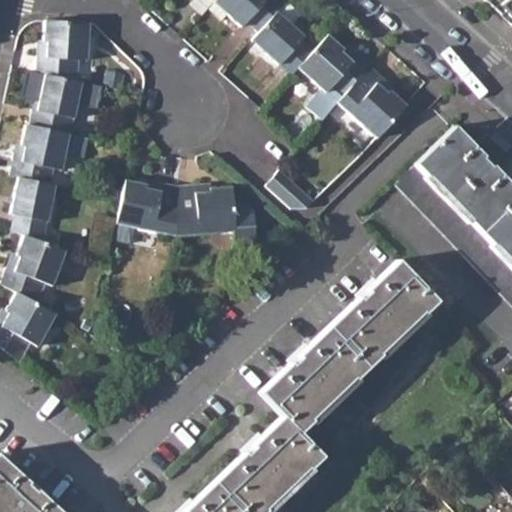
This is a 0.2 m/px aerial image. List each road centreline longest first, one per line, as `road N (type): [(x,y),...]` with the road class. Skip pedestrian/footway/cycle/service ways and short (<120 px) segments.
road 1 (residential): [(68,0),(124,17),(174,64),(188,113)]
road 2 (residential): [(407,0),(511,95)]
